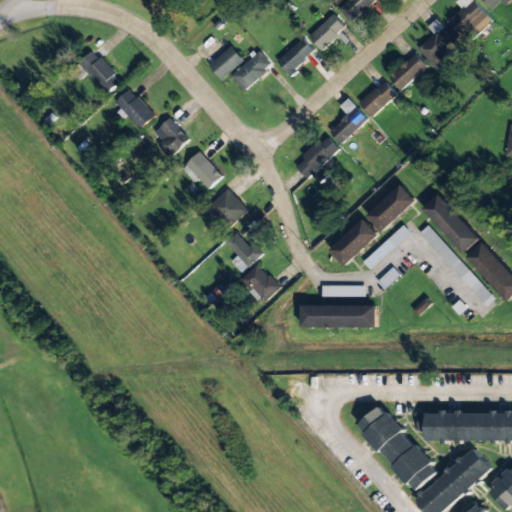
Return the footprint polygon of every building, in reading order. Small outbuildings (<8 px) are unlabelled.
[(351,23),(376,0),(349,0),(339,10),(351,23)] [(467,43),(492,20),(473,0),(458,0),(456,2),(462,9),(448,22),(467,43)] [(511,0),(483,0),(493,9),(502,1),(506,6),(511,0)] [(309,37),(322,51),(347,28),(334,14),(309,37)] [(428,27),(435,34),(419,49),(436,69),(461,46),(436,20),(428,27)] [(290,75),(316,53),(304,39),(278,61),(290,75)] [(245,60),(232,46),(210,66),(223,80),(245,60)] [(108,94),(122,81),(94,50),(79,63),(108,94)] [(232,76),(245,91),(273,65),(260,51),(232,76)] [(389,78),(402,91),(428,66),(416,54),(389,78)] [(360,104),(373,117),(398,94),(385,81),(360,104)] [(141,130),(156,116),(131,89),(116,102),(141,130)] [(330,132),(342,144),(369,120),(349,99),(340,107),(348,115),(330,132)] [(190,139),(170,118),(155,133),(163,141),(159,146),(170,158),(190,139)] [(322,166),(340,149),(327,135),(302,158),(305,160),(297,167),(308,180),(312,176),(320,184),(330,174),(322,166)] [(199,179),(209,190),(223,177),(200,152),(182,169),(195,183),(199,179)] [(383,232),(417,201),(402,185),(368,216),(383,232)] [(249,210),(228,189),(209,207),(230,229),(249,210)] [(481,239),(439,195),(424,209),(466,254),(481,239)] [(331,251),(346,267),(379,235),(364,219),(331,251)] [(364,263),(371,270),(411,232),(403,225),(364,263)] [(496,299),(428,226),(420,234),(488,307),(496,299)] [(238,256),(232,262),(243,274),(264,254),(254,243),(250,247),(236,232),(225,242),(238,256)] [(468,257),(509,301),(511,298),(511,273),(484,243),(468,257)] [(244,279),(265,303),(281,288),(259,264),(244,279)] [(366,286),(323,286),(323,297),(366,296),(366,286)] [(433,304),(427,298),(414,310),(419,316),(433,304)] [(378,327),(378,305),(302,307),(303,329),(378,327)] [(359,425),(415,493),(439,473),(383,405),(359,425)] [(511,412),(418,414),(419,432),(427,431),(427,442),(511,440),(511,412)] [(428,511),(444,511),(493,470),(475,449),(417,499),(428,511)] [(511,511),(511,473),(510,471),(489,490),(508,511),(511,511)]
